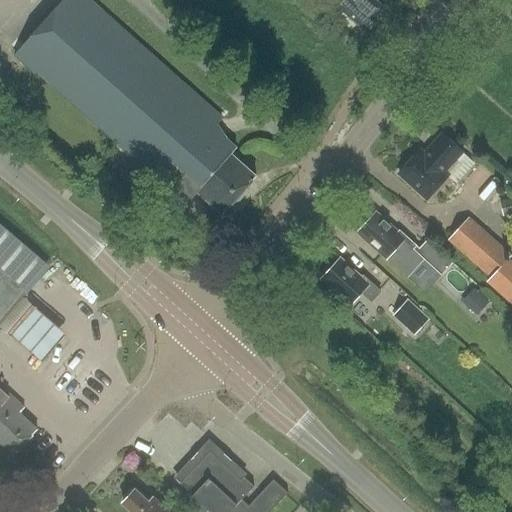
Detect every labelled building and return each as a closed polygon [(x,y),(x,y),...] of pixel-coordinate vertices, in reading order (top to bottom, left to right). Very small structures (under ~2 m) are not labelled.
[(223,214),(256,177),(233,156),(238,150),(229,141),(216,126),(222,119),(88,0),(66,0),(16,56),(35,73),(38,70),(156,176),(161,171),(194,200),(200,193),(223,214)] [(375,22),(385,11),(372,0),(346,0),(339,8),(368,34),(377,24),(375,22)] [(422,149),(401,172),(428,197),(449,175),(445,171),(463,151),(444,134),(426,153),(422,149)] [(503,216),(511,213),(511,199),(500,202),(503,216)] [(376,210),(358,231),(409,278),(425,260),(442,276),(453,263),(427,240),(420,249),(418,247),(419,245),(400,228),(398,230),(376,210)] [(511,264),(506,259),(511,253),(472,218),(450,242),(490,278),(486,283),(511,306),(511,264)] [(372,301),(382,290),(364,275),(363,276),(341,257),(322,279),(350,304),(361,291),(372,301)] [(0,326),(30,291),(0,265),(0,326)] [(489,303),(473,290),(462,303),(477,316),(489,303)] [(393,317),(414,336),(429,320),(408,301),(393,317)] [(65,338),(32,309),(6,339),(40,367),(65,338)] [(0,414),(31,443),(42,432),(22,413),(26,409),(0,385),(0,414)] [(119,441),(127,449),(160,418),(152,409),(119,441)] [(0,441),(17,458),(31,443),(0,414),(0,441)] [(267,511),(287,491),(272,478),(248,504),(240,497),(252,484),(209,444),(175,481),(209,511),(226,511),(228,510),(229,511),(267,511)] [(170,511),(153,496),(149,500),(137,489),(134,492),(132,490),(124,498),(127,500),(123,504),(131,511),(170,511)]
